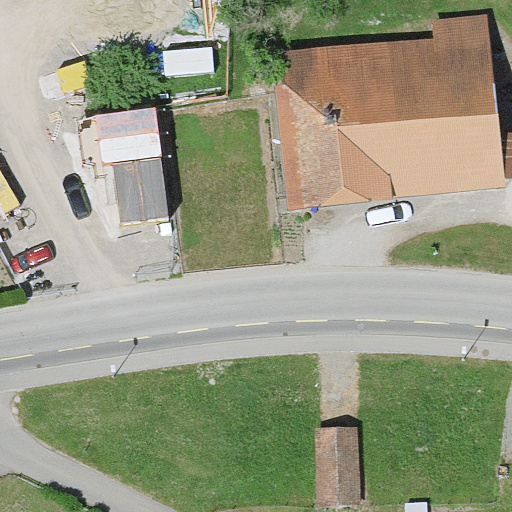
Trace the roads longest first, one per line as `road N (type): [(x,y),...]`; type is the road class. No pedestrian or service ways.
road 1 (tertiary): [(123,323),(343,304),(511,309)]
road 2 (residential): [(123,323),(15,131),(0,86)]
road 3 (residential): [(0,408),(156,511)]
road 4 (tertiary): [(0,341),(123,323)]
